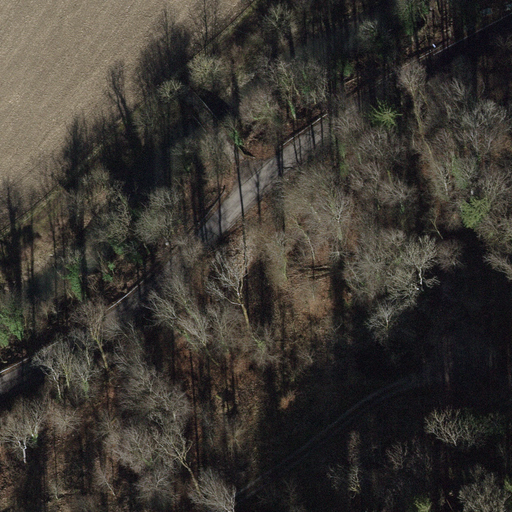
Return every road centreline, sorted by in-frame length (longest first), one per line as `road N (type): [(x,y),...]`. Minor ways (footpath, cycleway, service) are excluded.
road 1 (tertiary): [(437,69),(344,120),(184,265),(52,368),(0,393)]
road 2 (track): [(239,254),(29,486),(0,502)]
road 3 (track): [(511,367),(395,385),(219,511)]
